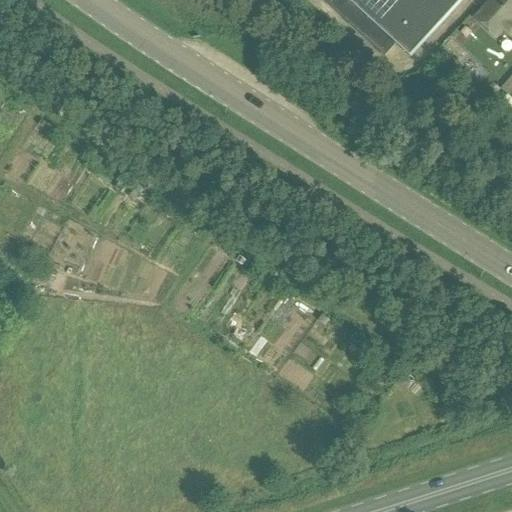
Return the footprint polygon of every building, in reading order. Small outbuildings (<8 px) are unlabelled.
[(321,0),(385,58),(397,45),(411,58),(463,0),(321,0)] [(511,0),(497,0),(478,20),(499,41),(511,27),(511,0)] [(451,41),(443,51),(459,65),(467,56),(451,41)] [(511,100),(511,76),(500,90),(511,100)] [(499,104),(511,116),(511,100),(507,96),(499,104)]
